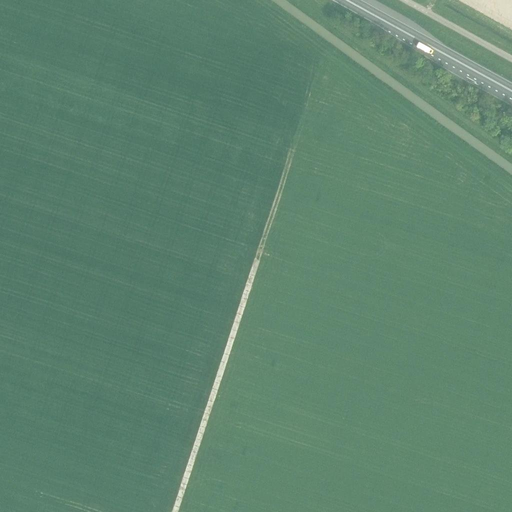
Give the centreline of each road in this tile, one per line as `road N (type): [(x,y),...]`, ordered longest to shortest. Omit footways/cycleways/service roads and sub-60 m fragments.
road 1 (track): [(257,263),(176,511)]
road 2 (trunk): [(511,91),(344,0)]
road 3 (unclassified): [(511,57),(406,0)]
